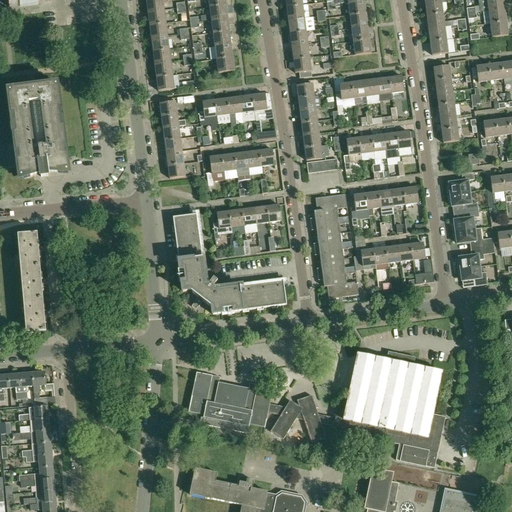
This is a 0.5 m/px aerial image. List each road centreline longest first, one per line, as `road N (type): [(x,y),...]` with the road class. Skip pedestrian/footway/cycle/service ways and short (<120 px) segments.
road 1 (unclassified): [(309,324),(261,0)]
road 2 (unclassified): [(446,306),(399,0)]
road 3 (unclassified): [(146,202),(120,0)]
road 4 (unclassified): [(142,511),(157,342)]
road 5 (unclassified): [(80,511),(60,352)]
road 6 (unclassified): [(157,342),(309,324)]
road 7 (unclassified): [(0,215),(146,202)]
road 8 (unclassified): [(157,342),(146,202)]
road 9 (residential): [(309,324),(446,306)]
